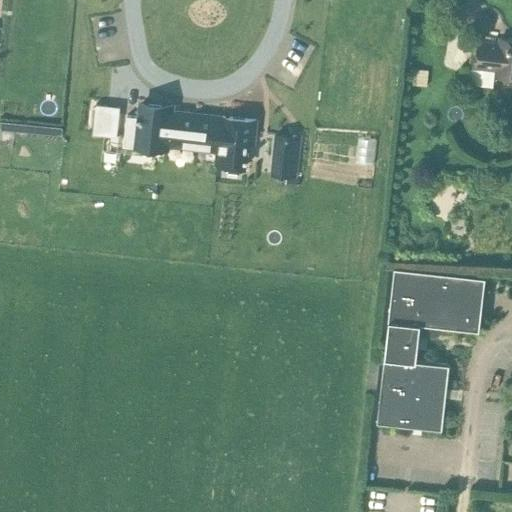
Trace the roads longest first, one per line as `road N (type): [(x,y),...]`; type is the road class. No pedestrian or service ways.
road 1 (residential): [(282,0),(262,60),(231,89),(168,86),(141,62),(133,0)]
road 2 (unclassified): [(457,511),(474,352),(511,320)]
